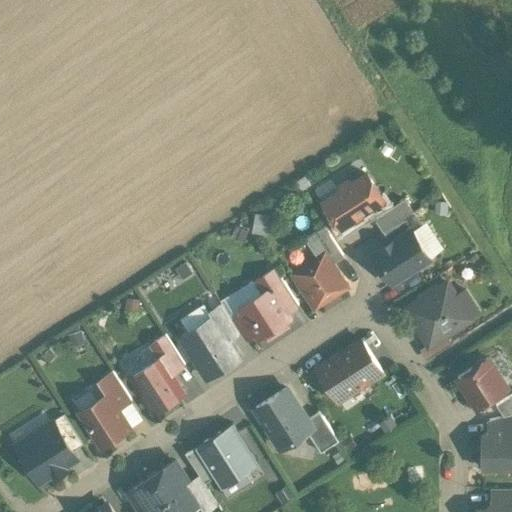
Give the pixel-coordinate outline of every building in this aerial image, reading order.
[(354,182),(348,180),(341,184),(340,191),(323,201),(340,227),(356,216),(357,219),(371,210),(369,208),(383,198),(367,173),(354,182)] [(404,197),(377,216),(376,219),(383,230),(413,211),(404,197)] [(413,211),(383,230),(390,242),(412,228),(413,229),(422,224),(413,211)] [(324,225),(304,238),(318,257),(325,253),(331,261),(342,254),(324,225)] [(390,242),(373,253),(392,281),(431,256),(413,229),(412,228),(390,242)] [(318,257),(293,273),(315,306),(346,286),(331,261),(325,253),(318,257)] [(299,304),(279,273),(258,287),(261,292),(271,286),(287,311),(299,304)] [(455,295),(447,282),(407,308),(429,343),(470,317),(468,315),(467,314),(455,295)] [(261,292),(240,306),(242,310),(255,331),(258,335),(267,337),(288,324),(290,315),(287,311),(271,286),(261,292)] [(465,289),(455,295),(467,314),(468,315),(478,309),(465,289)] [(231,317),(222,303),(209,311),(213,315),(214,315),(229,337),(240,330),(231,317)] [(242,310),(231,317),(240,330),(244,338),(255,331),(242,310)] [(213,315),(181,336),(207,376),(240,355),(229,337),(214,315),(213,315)] [(185,363),(165,333),(152,342),(160,355),(161,355),(171,372),(185,363)] [(362,338),(316,367),(323,378),(319,381),(327,392),(331,390),(338,400),(383,371),(362,338)] [(160,355),(131,375),(154,411),(184,391),(171,372),(161,355),(160,355)] [(507,389),(487,357),(484,359),(479,360),(475,362),(473,366),(457,376),(478,408),(507,389)] [(132,399),(112,369),(98,378),(107,392),(108,391),(118,408),(132,399)] [(286,387),(256,406),(282,447),(307,430),(312,427),(306,418),(286,387)] [(107,392),(79,409),(102,445),(130,426),(118,408),(108,391),(107,392)] [(511,394),(496,405),(503,416),(511,413),(511,394)] [(339,440),(319,410),(306,418),(312,427),(307,430),(321,451),(339,440)] [(511,413),(503,416),(489,419),(489,433),(511,433),(511,413)] [(64,415),(54,422),(72,449),(82,443),(64,415)] [(54,422),(14,447),(38,484),(78,459),(72,449),(54,422)] [(215,476),(223,487),(259,463),(232,422),(196,446),(215,476)] [(511,433),(489,433),(483,433),(483,467),(511,467),(511,433)] [(215,476),(196,446),(186,453),(200,475),(205,483),(215,476)] [(175,460),(152,474),(176,511),(182,511),(200,501),(201,500),(189,482),(175,460)] [(176,511),(152,474),(129,489),(143,511),(176,511)] [(205,483),(200,475),(189,482),(201,500),(200,501),(205,509),(217,502),(205,483)] [(511,487),(493,488),(493,502),(511,502),(511,487)] [(511,511),(511,502),(493,502),(486,509),(479,509),(478,511),(511,511)] [(114,511),(108,503),(93,511),(114,511)]
